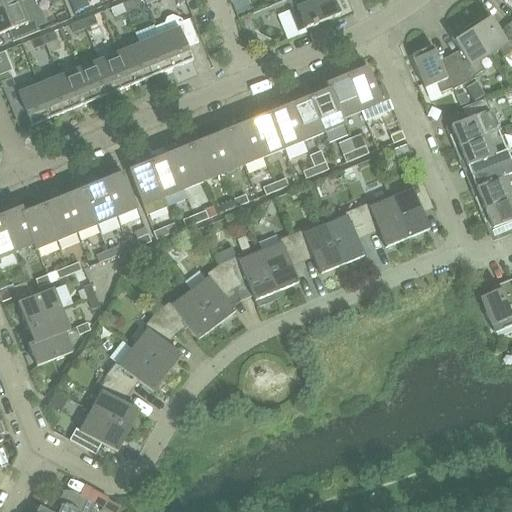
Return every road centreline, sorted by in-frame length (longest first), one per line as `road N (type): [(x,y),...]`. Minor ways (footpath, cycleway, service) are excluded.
road 1 (residential): [(40,453),(132,485),(262,332),(472,264)]
road 2 (residential): [(472,264),(369,30)]
road 3 (residential): [(22,169),(252,76)]
road 4 (residential): [(252,76),(369,30)]
